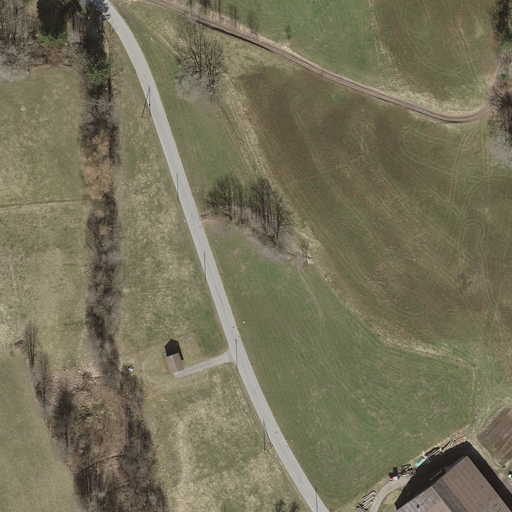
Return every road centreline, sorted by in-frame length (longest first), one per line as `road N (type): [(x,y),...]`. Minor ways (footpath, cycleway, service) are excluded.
road 1 (tertiary): [(99,0),(147,81),(264,417),(320,511)]
road 2 (track): [(156,0),(446,119),(474,121),(511,93)]
